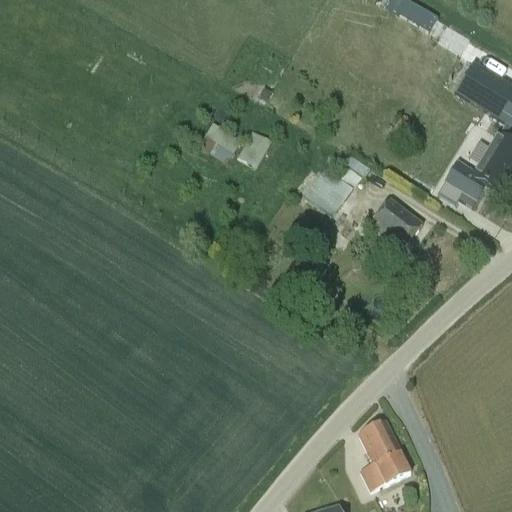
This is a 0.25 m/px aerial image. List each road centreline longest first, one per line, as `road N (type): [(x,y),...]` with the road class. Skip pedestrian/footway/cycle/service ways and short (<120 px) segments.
road 1 (unclassified): [(262,511),(386,374)]
road 2 (unclassified): [(386,374),(511,261)]
road 3 (unclassified): [(386,374),(446,511)]
